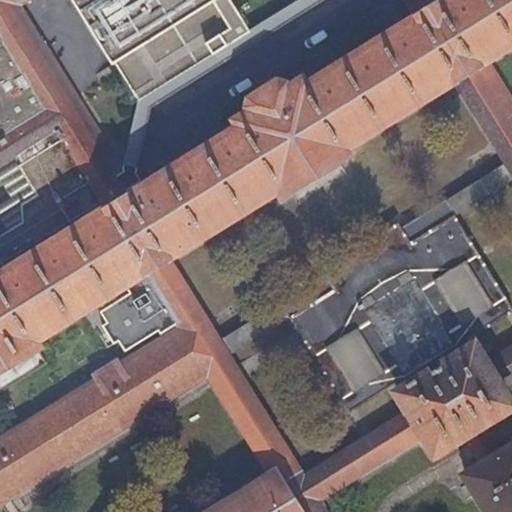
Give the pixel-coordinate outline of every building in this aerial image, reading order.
[(0,0),(0,166),(1,166),(21,153),(39,181),(30,186),(31,187),(25,191),(33,204),(10,218),(0,224),(0,389),(45,362),(31,339),(123,283),(124,284),(134,277),(145,271),(166,258),(279,188),(283,194),(347,154),(343,148),(455,78),(487,59),(511,42),(511,0),(406,0),(419,19),(306,88),(302,82),(287,91),(284,86),(278,85),(251,101),(250,107),(253,113),(238,122),(242,128),(134,195),(130,189),(141,182),(136,174),(137,168),(123,165),(122,170),(123,172),(123,173),(115,177),(96,146),(7,3),(12,0),(0,0)] [(28,0),(12,0),(7,3),(96,146),(115,177),(123,173),(19,6),(28,0)] [(302,0),(303,0),(70,0),(112,66),(114,65),(138,102),(138,103),(248,34),(247,33),(226,0),(302,0)] [(302,0),(299,0),(247,33),(248,34),(138,103),(138,102),(123,165),(137,168),(151,109),(325,0),(303,0),(302,0)] [(511,118),(508,113),(511,111),(511,99),(487,59),(455,78),(504,158),(511,169),(511,348),(486,365),(499,387),(511,378),(511,118)] [(0,193),(0,203),(10,218),(33,204),(25,191),(31,187),(30,186),(39,181),(21,153),(1,166),(13,185),(0,193)] [(511,169),(504,158),(402,223),(411,238),(455,210),(511,174),(511,169)] [(499,387),(486,365),(468,336),(511,309),(511,304),(455,210),(411,238),(402,223),(400,219),(322,268),(324,272),(333,287),(290,315),(349,411),(393,384),(410,412),(424,434),(436,453),(465,434),(480,424),(510,406),(499,387)] [(324,511),(318,501),(424,434),(410,412),(303,478),(227,355),(217,340),(166,258),(145,271),(176,323),(179,328),(207,373),(271,477),(293,511),(324,511)] [(157,330),(159,333),(176,323),(145,271),(134,277),(124,284),(129,292),(99,310),(106,322),(101,324),(112,343),(117,340),(123,350),(157,330)] [(227,355),(290,315),(333,287),(324,272),(217,340),(227,355)] [(0,511),(0,500),(7,496),(207,373),(179,328),(118,365),(115,360),(93,374),(96,379),(0,437),(0,511)] [(465,434),(483,464),(499,454),(480,424),(465,434)] [(511,511),(511,445),(499,454),(483,464),(465,476),(488,511),(511,511)] [(293,511),(271,477),(214,511),(293,511)]
